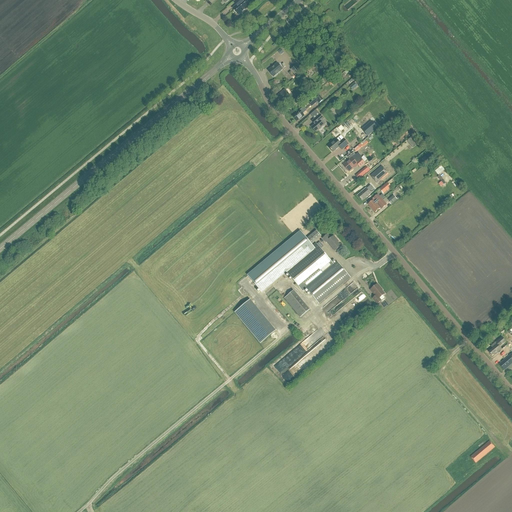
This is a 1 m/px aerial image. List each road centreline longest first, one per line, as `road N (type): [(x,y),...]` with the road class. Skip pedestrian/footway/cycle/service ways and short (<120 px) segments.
road 1 (unclassified): [(511,392),(281,119),(242,56)]
road 2 (tertiary): [(0,249),(232,56)]
road 3 (track): [(468,341),(444,365),(443,379),(502,445)]
